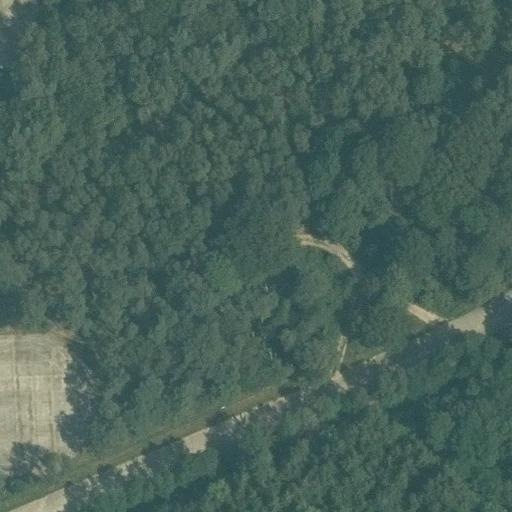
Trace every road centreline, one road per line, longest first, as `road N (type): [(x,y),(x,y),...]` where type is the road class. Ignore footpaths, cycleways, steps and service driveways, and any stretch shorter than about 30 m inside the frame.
road 1 (unclassified): [(50,511),(363,376),(511,298)]
road 2 (track): [(135,0),(216,218),(450,330)]
